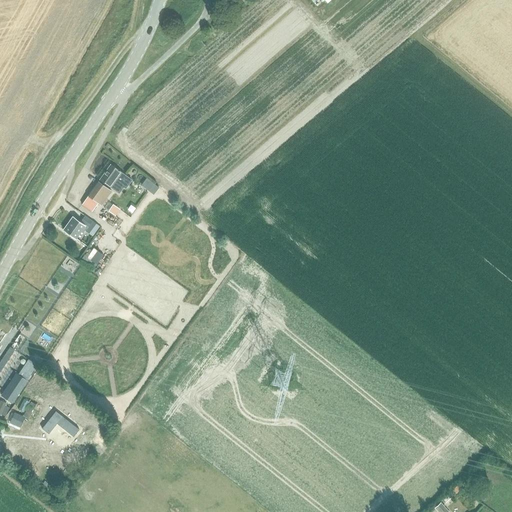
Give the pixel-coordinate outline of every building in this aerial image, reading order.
[(208,30),(200,36),(204,41),(212,34),(208,30)] [(193,44),(196,47),(204,42),(201,38),(193,44)] [(110,164),(99,178),(119,193),(124,185),(126,187),(131,180),(124,174),(110,164)] [(147,178),(141,185),(148,190),(153,183),(147,178)] [(88,196),(82,204),(92,212),(98,204),(100,205),(111,191),(97,180),(90,190),(87,195),(88,196)] [(116,216),(120,209),(113,205),(108,211),(116,216)] [(88,226),(84,231),(91,236),(98,226),(83,215),(79,221),(88,226)] [(86,227),(71,217),(62,229),(75,239),(80,231),(82,232),(86,227)] [(87,241),(83,251),(93,255),(96,245),(87,241)] [(32,361),(22,376),(27,380),(37,365),(32,361)] [(18,374),(6,391),(10,394),(7,399),(12,402),(27,381),(18,374)] [(30,403),(24,416),(28,418),(35,406),(30,403)] [(56,410),(42,428),(49,433),(57,423),(73,436),(79,429),(56,410)] [(11,415),(9,420),(20,425),(22,421),(11,415)] [(450,498),(447,494),(442,499),(445,502),(450,498)] [(438,511),(448,511),(441,503),(435,508),(438,511)]
